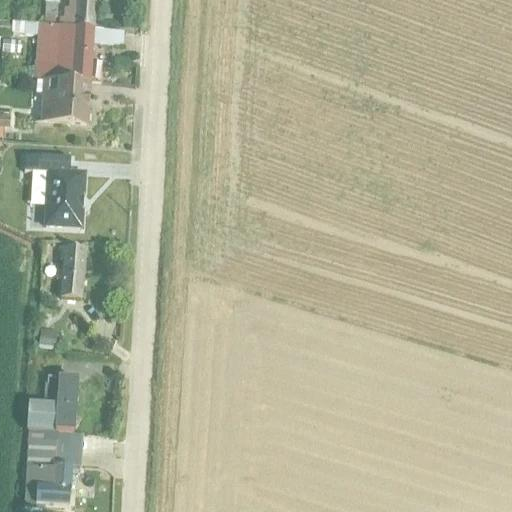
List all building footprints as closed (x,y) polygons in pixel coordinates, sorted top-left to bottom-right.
[(59,29),(94,32),(95,0),(69,0),(69,4),(70,4),(69,12),(64,11),(64,21),(60,21),(59,29)] [(46,4),(45,26),(55,26),(56,21),(58,21),(59,4),(46,4)] [(0,37),(38,40),(39,27),(0,24),(0,37)] [(39,27),(38,40),(35,82),(43,83),(90,86),(93,49),(93,43),(100,44),(101,33),(94,33),(94,32),(59,29),(39,27)] [(93,43),(93,49),(123,51),(124,35),(101,33),(100,44),(93,43)] [(90,86),(43,83),(43,85),(37,84),(36,97),(42,97),(41,125),(87,129),(90,86)] [(110,97),(111,111),(126,110),(126,97),(110,97)] [(0,118),(0,141),(4,142),(5,131),(10,131),(11,120),(0,118)] [(25,159),(24,176),(38,177),(46,177),(46,194),(31,193),(30,209),(45,209),(44,230),(81,232),(82,214),(83,214),(83,200),(84,178),(70,177),(71,162),(40,160),(25,159)] [(61,252),(60,264),(63,265),(60,303),(81,305),(86,254),(61,252)] [(42,334),(39,352),(55,354),(58,336),(42,334)] [(28,408),(27,433),(55,435),(55,437),(74,439),(77,385),(59,384),(59,385),(45,384),(43,410),(28,408)] [(29,438),(25,511),(26,511),(44,511),(45,510),(69,511),(72,471),(55,470),(56,447),(43,445),(43,439),(29,438)]
